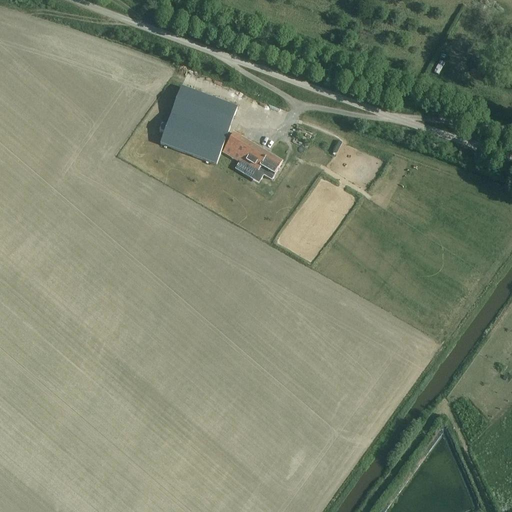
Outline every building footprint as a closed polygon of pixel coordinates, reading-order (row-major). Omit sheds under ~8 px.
[(359,11),(355,14),(362,24),(367,20),(359,11)] [(433,70),(438,71),(443,58),(437,56),(433,70)] [(237,110),(181,90),(180,89),(167,126),(162,124),(159,134),(164,136),(160,146),(216,167),(237,110)] [(281,164),(268,156),(233,135),(222,154),(251,171),(257,175),(258,173),(271,181),(281,164)] [(251,184),(257,175),(251,171),(246,180),(251,184)]
